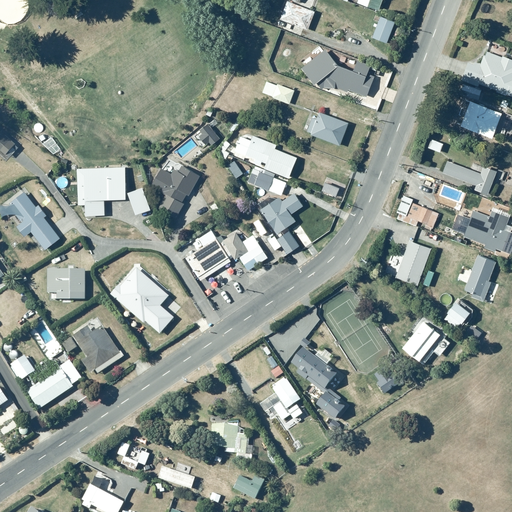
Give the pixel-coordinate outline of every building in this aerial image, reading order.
[(315,0),(291,0),(283,20),(290,22),(288,29),(298,33),(300,26),(310,30),(318,12),(312,9),(315,0)] [(346,0),(351,2),(351,0),(362,0),(361,3),(384,12),(388,0),(346,0)] [(398,22),(383,16),(374,37),(389,43),(398,22)] [(343,66),(328,49),(304,69),(323,92),(329,88),(333,93),(340,87),(369,98),(376,78),(373,77),(376,68),(360,62),(357,71),(343,66)] [(481,88),(482,84),(511,94),(511,59),(489,51),(484,66),(472,61),(467,76),(471,78),(469,83),(481,88)] [(297,90),(269,80),(265,93),(273,95),(272,97),(293,104),(297,90)] [(506,113),(473,100),(466,117),(467,118),(464,127),(496,139),(506,113)] [(351,123),(322,112),(319,120),(315,118),(309,132),(343,145),(351,123)] [(228,134),(213,121),(200,136),(210,145),(213,142),(217,146),(228,134)] [(256,138),(245,134),(238,152),(248,156),(258,160),(256,165),(293,179),(301,158),(279,149),(281,145),(257,136),(256,138)] [(447,143),(434,139),(431,148),(443,153),(447,143)] [(485,174),(450,161),(445,173),(479,186),(478,190),(487,194),(486,197),(490,199),(500,171),(488,166),(485,174)] [(203,175),(185,165),(181,172),(177,169),(174,174),(163,168),(153,186),(168,195),(161,208),(178,217),(187,202),(185,200),(189,194),(191,196),(203,175)] [(290,182),(256,167),(249,182),(284,196),(290,182)] [(72,191),(81,190),(81,205),(89,205),(89,216),(108,216),(107,200),(130,200),(129,168),(80,169),(81,184),(72,184),(72,191)] [(154,211),(147,188),(132,192),(139,215),(154,211)] [(63,238),(28,191),(5,208),(11,217),(17,213),(24,222),(20,226),(27,236),(34,231),(48,250),(63,238)] [(280,196),(274,200),(272,195),(260,202),(290,254),(302,247),(291,228),(298,224),(294,217),(307,209),(298,193),(283,201),(280,196)] [(432,209),(434,205),(407,195),(398,219),(421,227),(422,221),(428,223),(427,226),(436,229),(442,212),(432,209)] [(506,221),(475,211),(466,239),(481,245),(481,243),(507,252),(511,237),(511,232),(503,230),(506,221)] [(239,231),(225,240),(238,260),(242,257),(251,270),(271,257),(262,243),(269,238),(277,251),(283,247),(264,218),(248,228),(254,236),(246,241),(239,231)] [(232,261),(217,238),(184,259),(200,282),(232,261)] [(434,249),(412,241),(399,277),(420,285),(434,249)] [(501,264),(479,256),(467,290),(475,293),(473,297),(487,302),(492,290),(501,264)] [(173,298),(175,295),(144,268),(138,262),(117,285),(120,288),(114,295),(147,324),(149,322),(163,334),(177,318),(174,315),(182,306),(173,298)] [(89,300),(89,269),(50,269),(50,293),(60,293),(60,300),(89,300)] [(476,313),(461,302),(453,313),(468,324),(476,313)] [(93,374),(98,370),(101,375),(126,357),(116,342),(111,335),(95,313),(72,330),(75,335),(63,343),(71,354),(82,346),(90,357),(84,361),(93,374)] [(407,348),(425,362),(436,347),(445,354),(455,341),(434,325),(422,316),(410,331),(417,336),(407,348)] [(334,345),(339,352),(364,391),(376,383),(367,368),(381,359),(361,328),(334,345)] [(52,360),(40,369),(30,354),(14,365),(31,390),(30,391),(43,410),(77,386),(64,367),(59,370),(52,360)] [(304,400),(288,377),(274,387),(277,391),(271,396),(260,403),(269,416),(274,413),(277,417),(280,415),(285,421),(294,415),(299,422),(309,416),(300,403),(304,400)] [(0,408),(12,401),(0,381),(0,408)] [(238,453),(239,453),(238,461),(254,462),(256,438),(249,438),(249,431),(240,431),(241,424),(215,423),(213,447),(228,448),(228,452),(238,453)] [(124,464),(130,459),(130,450),(128,447),(131,444),(127,440),(118,448),(121,452),(117,457),(124,464)] [(196,470),(179,470),(179,485),(195,486),(196,470)] [(261,485),(251,479),(243,492),(253,499),(261,485)] [(228,485),(218,482),(212,501),(222,504),(228,485)] [(135,511),(125,506),(127,502),(94,484),(83,504),(91,508),(93,504),(107,511),(135,511)]
